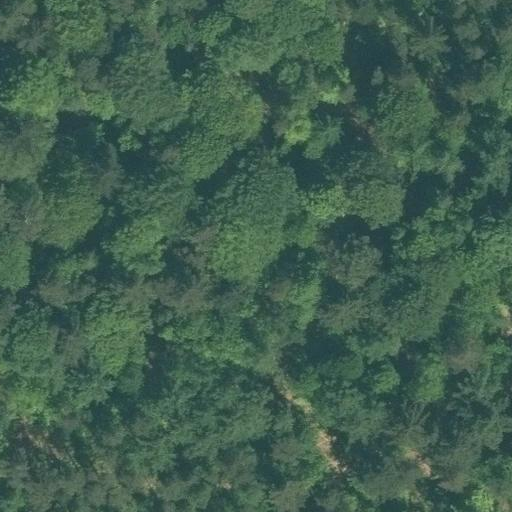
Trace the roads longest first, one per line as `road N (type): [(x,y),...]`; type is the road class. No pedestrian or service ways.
road 1 (track): [(0,240),(258,259),(318,244),(180,0)]
road 2 (track): [(511,465),(442,397),(318,244)]
